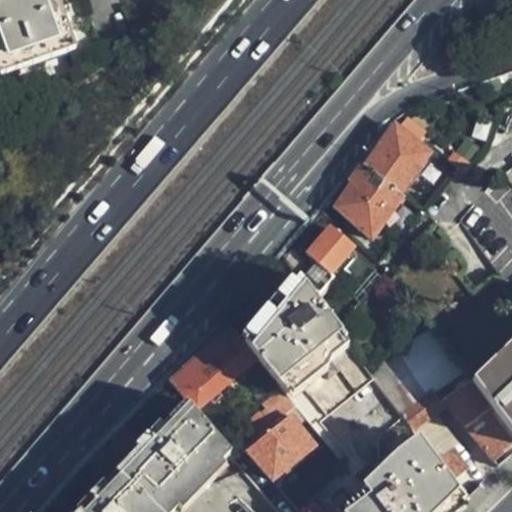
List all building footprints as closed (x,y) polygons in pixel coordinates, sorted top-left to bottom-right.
[(0,0),(0,71),(73,45),(57,0),(0,0)] [(364,167),(402,196),(431,156),(397,131),(364,167)] [(352,182),(355,185),(337,211),(374,240),(389,220),(405,199),(402,196),(364,167),(352,182)] [(331,277),(352,252),(329,233),(308,259),(315,265),(302,283),(321,297),(335,280),(331,277)] [(303,289),(249,351),(258,363),(281,391),(283,393),(343,343),(336,333),(303,289)] [(191,410),(197,417),(258,363),(249,351),(226,324),(168,383),(191,410)] [(430,329),(365,372),(411,434),(435,416),(443,410),(433,395),(464,375),(430,329)] [(511,344),(471,384),(474,386),(511,438),(511,437),(511,344)] [(511,451),(511,437),(511,438),(474,386),(447,405),(486,456),(493,465),(511,451)] [(283,393),(281,391),(264,405),(267,409),(260,415),(265,420),(273,429),(287,417),(296,409),(283,393)] [(316,450),(324,443),(296,409),(287,417),(290,420),(316,450)] [(174,511),(231,457),(197,417),(191,410),(84,511),(174,511)] [(418,443),(421,446),(441,442),(450,436),(435,416),(411,434),(418,443)] [(273,429),(265,420),(249,434),(257,443),(273,429)] [(249,455),(275,485),(291,471),(316,450),(290,420),(249,455)] [(421,446),(450,485),(468,472),(452,450),(449,452),(441,442),(421,446)] [(441,511),(446,507),(458,496),(450,485),(421,446),(418,443),(399,456),(366,491),(373,501),(357,511),(441,511)] [(338,511),(330,503),(318,511),(338,511)]
